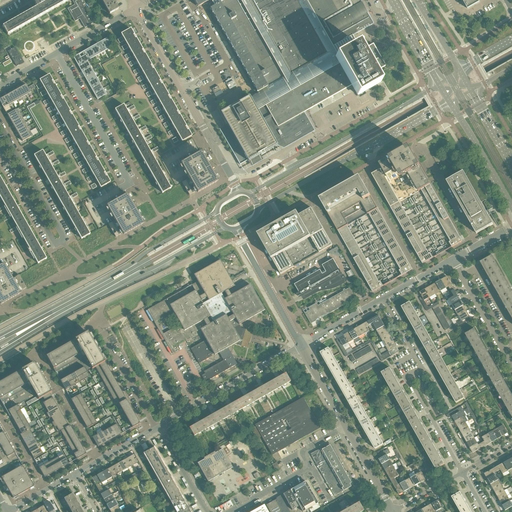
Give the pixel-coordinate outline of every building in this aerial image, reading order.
[(9,25),(4,28),(8,35),(13,32),(19,28),(25,25),(31,22),(43,15),(55,8),(63,3),(69,0),(68,0),(52,0),(51,1),(44,5),(41,1),(40,1),(39,0),(36,0),(32,2),(36,10),(27,15),(21,18),(15,21),(9,25)] [(80,19),(83,25),(85,28),(93,23),(83,5),(85,4),(82,0),(72,0),(75,5),(68,9),(75,21),(80,19)] [(119,9),(114,0),(101,0),(110,14),(119,9)] [(193,0),(198,7),(201,5),(204,3),(206,2),(208,5),(210,8),(210,9),(211,9),(213,13),(215,17),(215,18),(216,18),(217,21),(218,21),(218,22),(220,26),(221,28),(223,30),(222,30),(223,31),(225,35),(226,37),(228,39),(227,39),(228,40),(228,39),(230,43),(230,44),(233,48),(232,48),(233,48),(235,52),(235,53),(236,53),(238,56),(237,57),(238,57),(240,61),(242,65),(243,66),(245,70),(247,73),(247,74),(248,75),(249,76),(250,78),(250,79),(252,83),(253,83),(255,87),(255,88),(257,91),(257,92),(258,92),(258,93),(255,95),(251,98),(249,98),(222,114),(227,124),(223,126),(219,129),(239,165),(240,165),(241,164),(247,161),(275,145),(284,148),(314,131),(304,112),(351,86),(357,96),(380,83),(374,73),(385,66),(364,29),(373,24),(366,11),(365,9),(364,6),(363,6),(361,3),(361,2),(359,0),(193,0)] [(462,0),(467,9),(468,8),(468,9),(480,2),(478,0),(462,0)] [(136,39),(136,38),(134,35),(131,29),(121,34),(123,37),(124,37),(129,46),(128,47),(130,50),(131,53),(133,52),(138,61),(137,62),(138,65),(140,68),(141,67),(146,77),(145,77),(147,80),(149,84),(150,83),(155,92),(154,93),(155,95),(158,99),(159,98),(164,108),(163,108),(164,110),(166,114),(167,113),(173,123),(172,123),(173,125),(175,129),(176,129),(181,138),(180,139),(182,142),(191,136),(188,131),(188,130),(186,127),(183,121),(180,115),(179,115),(177,112),(177,111),(174,106),(171,100),(169,96),(165,90),(162,85),(162,84),(160,81),(157,75),(154,70),(153,69),(151,66),(151,65),(148,59),(145,54),(143,50),(142,50),(139,44),(136,39)] [(106,39),(101,42),(105,50),(111,47),(108,42),(106,39)] [(101,42),(95,45),(100,53),(105,50),(101,42)] [(95,45),(90,48),(94,57),(100,53),(95,45)] [(21,58),(15,47),(8,51),(17,67),(19,65),(19,64),(22,62),(20,59),(21,58)] [(84,51),(89,60),(94,57),(90,48),(84,51)] [(74,57),(78,66),(87,61),(89,60),(84,51),(81,53),(83,56),(81,58),(79,54),(74,57)] [(78,66),(81,71),(90,66),(87,61),(78,66)] [(81,71),(85,77),(93,72),(90,66),(81,71)] [(85,77),(88,82),(96,78),(93,72),(85,77)] [(89,146),(87,142),(84,136),(81,131),(81,130),(79,127),(75,121),(72,116),(72,115),(70,112),(66,105),(63,100),(61,96),(58,90),(55,85),(55,84),(53,81),(49,75),(40,80),(40,81),(41,84),(42,83),(48,92),(47,93),(48,96),(50,99),(51,98),(56,107),(55,108),(57,111),(59,114),(60,113),(65,122),(64,123),(65,126),(67,129),(68,128),(73,137),(72,138),(74,141),(76,144),(77,144),(82,153),(81,153),(83,156),(84,159),(85,159),(91,168),(89,168),(91,171),(93,174),(94,174),(100,184),(99,185),(101,188),(110,183),(107,177),(107,176),(105,173),(101,167),(98,162),(98,161),(96,158),(94,155),(93,152),(89,146)] [(88,82),(91,88),(99,83),(96,78),(88,82)] [(232,78),(225,81),(226,83),(229,90),(236,86),(233,79),(232,79),(232,78)] [(91,88),(94,93),(103,89),(99,83),(91,88)] [(26,84),(21,87),(26,95),(27,97),(31,94),(31,93),(26,84)] [(215,95),(216,97),(223,93),(222,92),(221,91),(218,86),(212,89),(215,94),(215,95)] [(26,95),(21,87),(17,89),(21,98),(22,98),(24,96),(26,95)] [(23,100),(22,98),(21,98),(17,89),(12,92),(17,100),(18,103),(18,102),(23,100)] [(103,89),(94,93),(97,99),(104,96),(105,97),(106,96),(105,95),(106,94),(103,89)] [(13,103),(17,100),(12,92),(8,94),(13,103)] [(8,94),(4,97),(9,106),(13,104),(13,103),(8,94)] [(9,106),(4,97),(0,98),(0,101),(3,108),(7,115),(12,112),(11,110),(9,106)] [(122,122),(123,125),(125,128),(127,131),(128,133),(132,140),(133,142),(135,145),(137,149),(138,151),(140,154),(144,161),(145,163),(147,166),(149,170),(150,172),(152,175),(156,182),(157,184),(159,187),(161,190),(162,193),(164,192),(169,189),(171,188),(167,182),(162,173),(157,163),(156,161),(151,153),(144,140),(139,132),(132,120),(127,111),(124,105),(122,106),(117,109),(116,109),(115,110),(117,112),(117,113),(120,119),(121,121),(122,122)] [(10,119),(20,113),(18,109),(12,112),(7,115),(10,119)] [(23,118),(20,113),(10,119),(12,124),(23,118)] [(23,118),(12,124),(15,128),(25,122),(23,118)] [(17,132),(28,127),(25,122),(15,128),(17,132)] [(17,132),(20,137),(30,131),(28,127),(17,132)] [(30,131),(20,137),(23,142),(31,137),(33,136),(30,131)] [(372,174),(390,207),(400,202),(419,191),(430,185),(421,169),(411,151),(409,148),(389,159),(379,165),(381,168),(372,174)] [(39,165),(68,215),(76,230),(81,239),(83,238),(88,235),(90,234),(42,151),(35,155),(36,155),(34,156),(39,165)] [(182,182),(186,189),(187,192),(189,195),(196,192),(197,194),(217,182),(216,180),(216,179),(214,176),(213,174),(211,171),(207,164),(206,163),(206,162),(205,161),(205,160),(205,159),(204,158),(203,156),(202,155),(202,154),(201,152),(199,153),(197,154),(196,155),(195,156),(193,157),(188,160),(186,161),(185,162),(180,164),(188,179),(182,182)] [(446,182),(476,234),(493,224),(464,172),(446,182)] [(0,196),(18,228),(30,249),(38,264),(39,263),(45,260),(46,259),(41,250),(4,185),(0,176),(0,196)] [(339,188),(320,199),(322,202),(326,209),(338,230),(338,232),(339,233),(341,237),(342,238),(344,241),(345,243),(345,244),(346,246),(347,247),(350,252),(351,253),(353,257),(353,258),(355,262),(356,263),(357,265),(358,266),(361,271),(361,272),(363,276),(364,277),(365,279),(366,280),(368,284),(368,285),(373,292),(375,291),(377,289),(386,284),(392,281),(410,271),(413,270),(409,264),(409,263),(406,257),(405,256),(404,254),(403,253),(400,248),(400,247),(399,245),(398,244),(396,240),(395,239),(392,234),(392,233),(391,231),(390,230),(388,226),(387,225),(385,221),(385,220),(382,215),(381,214),(379,210),(378,209),(377,208),(368,192),(361,180),(360,176),(344,185),(339,188)] [(390,207),(422,264),(447,250),(462,241),(430,185),(419,191),(400,202),(390,207)] [(137,212),(134,206),(133,204),(132,204),(131,202),(129,198),(127,194),(106,206),(115,221),(108,224),(115,237),(122,233),(123,236),(144,224),(142,222),(142,221),(140,217),(139,216),(137,212)] [(297,212),(258,234),(260,237),(281,274),(332,245),(311,208),(299,215),(297,212)] [(329,252),(330,254),(340,257),(342,256),(337,247),(329,252)] [(481,262),(510,314),(511,317),(511,290),(510,287),(509,287),(506,282),(507,282),(495,261),(494,261),(491,256),(481,262)] [(299,292),(298,293),(297,294),(299,296),(306,292),(308,294),(309,296),(314,293),(316,292),(317,292),(319,291),(321,290),(322,290),(324,290),(327,289),(329,289),(331,288),(332,288),(334,287),(336,287),(337,286),(339,285),(341,285),(342,284),(344,282),(345,282),(346,281),(347,280),(341,272),(340,269),(339,270),(333,259),(322,265),(325,271),(324,271),(324,270),(322,271),(323,272),(322,273),(320,270),(294,284),(299,292)] [(173,354),(174,353),(170,347),(200,330),(204,337),(206,340),(190,349),(193,354),(199,364),(212,356),(211,355),(214,354),(214,355),(219,352),(223,360),(203,372),(205,374),(201,375),(205,382),(227,370),(228,369),(236,365),(237,364),(236,363),(228,348),(234,344),(247,348),(250,337),(247,337),(248,332),(248,330),(241,328),(239,325),(241,323),(261,312),(264,310),(264,309),(250,284),(231,295),(228,290),(234,286),(228,274),(220,260),(194,275),(198,281),(192,285),(195,291),(189,294),(186,288),(149,309),(148,310),(149,312),(155,322),(156,321),(172,312),(173,311),(174,312),(181,324),(162,334),(162,335),(173,354)] [(0,304),(0,305),(21,293),(20,291),(26,288),(19,275),(12,278),(11,276),(9,272),(7,269),(5,265),(4,264),(3,265),(0,266),(0,304)] [(448,291),(450,295),(455,292),(447,277),(446,277),(442,280),(441,280),(446,288),(448,287),(450,290),(448,291)] [(441,291),(446,288),(441,280),(436,283),(441,291)] [(435,294),(441,291),(436,283),(435,283),(431,286),(430,286),(435,294)] [(430,297),(435,294),(430,286),(425,289),(430,297)] [(348,288),(346,290),(344,291),(318,305),(308,311),(306,312),(305,313),(311,324),(317,321),(316,320),(318,319),(329,313),(331,312),(344,305),(356,299),(349,288),(348,288)] [(424,301),(430,297),(425,289),(420,292),(419,292),(422,297),(424,301)] [(449,299),(452,305),(460,300),(457,295),(449,299)] [(424,301),(422,297),(419,298),(421,301),(424,306),(427,311),(434,307),(433,305),(428,308),(426,304),(424,301)] [(452,305),(455,310),(463,306),(463,305),(460,301),(460,300),(452,305)] [(423,325),(419,318),(415,312),(416,312),(414,309),(410,302),(401,307),(405,314),(406,315),(407,316),(414,330),(415,331),(416,332),(423,346),(424,347),(425,348),(433,362),(433,363),(434,364),(442,378),(442,379),(443,380),(451,394),(451,395),(452,396),(456,403),(464,398),(461,392),(460,390),(459,389),(452,376),(450,373),(443,360),(441,357),(433,344),(434,344),(432,341),(424,328),(425,328),(423,325)] [(455,310),(458,316),(466,311),(463,306),(455,310)] [(466,311),(458,316),(456,317),(457,319),(459,318),(461,321),(467,318),(470,317),(469,316),(467,312),(466,311),(467,311),(466,311)] [(374,325),(382,321),(382,320),(381,321),(379,315),(367,322),(369,325),(373,323),(374,325)] [(454,325),(451,320),(449,322),(453,329),(459,326),(468,321),(467,318),(461,321),(454,325)] [(374,325),(377,330),(385,326),(384,326),(382,321),(374,325)] [(367,327),(369,325),(367,322),(365,323),(364,323),(360,326),(359,326),(364,334),(369,331),(367,327)] [(358,337),(364,334),(359,326),(354,329),(358,337)] [(377,330),(380,336),(388,331),(387,331),(385,326),(377,330)] [(353,340),(358,337),(354,329),(349,332),(353,340)] [(487,351),(479,337),(479,336),(475,329),(465,334),(471,345),(476,353),(480,360),(484,368),(497,390),(501,398),(505,405),(510,413),(511,416),(511,394),(504,381),(495,366),(487,351)] [(380,336),(383,341),(391,337),(391,336),(390,336),(388,331),(380,336)] [(21,410),(43,397),(49,393),(51,392),(63,386),(66,390),(90,376),(87,372),(89,371),(91,370),(92,369),(95,367),(105,362),(99,351),(89,334),(88,332),(77,338),(78,340),(75,342),(74,340),(46,356),(47,358),(36,365),(34,362),(23,369),(25,371),(22,372),(20,370),(0,381),(0,421),(10,416),(11,415),(21,410)] [(348,343),(353,340),(349,332),(344,335),(348,343)] [(338,338),(339,339),(341,342),(340,342),(341,343),(343,346),(348,343),(344,335),(339,338),(338,338)] [(383,341),(386,346),(394,342),(393,342),(394,342),(394,341),(393,341),(391,337),(383,341)] [(341,342),(339,339),(336,341),(346,357),(351,354),(350,351),(347,353),(343,346),(341,343),(340,342),(341,342)] [(394,342),(386,346),(389,351),(388,351),(381,356),(384,361),(399,352),(396,347),(397,347),(396,345),(395,345),(394,342)] [(353,410),(361,423),(361,424),(361,425),(362,426),(370,440),(370,441),(371,442),(375,449),(384,444),(380,437),(378,434),(374,428),(371,422),(369,418),(369,419),(362,406),(360,403),(356,397),(353,390),(351,387),(344,374),(342,371),(335,358),(333,355),(329,348),(321,353),(325,360),(324,360),(325,361),(326,362),(334,376),(333,376),(334,377),(335,378),(343,392),(342,392),(343,393),(344,394),(352,408),(352,409),(353,410)] [(362,357),(359,352),(354,355),(357,360),(362,357)] [(105,362),(95,367),(98,372),(107,367),(105,362)] [(107,367),(98,372),(100,377),(110,371),(107,367)] [(390,368),(381,373),(385,380),(386,381),(387,383),(394,395),(394,396),(396,399),(396,398),(403,411),(405,414),(409,421),(412,427),(412,428),(414,431),(421,443),(423,446),(430,459),(432,462),(436,469),(444,464),(440,457),(441,457),(440,456),(439,455),(431,441),(432,441),(431,440),(430,439),(422,425),(422,424),(421,423),(413,409),(413,408),(412,407),(404,393),(404,392),(403,391),(395,377),(395,376),(394,375),(390,368)] [(110,371),(100,377),(103,381),(113,376),(110,371)] [(244,396),(230,404),(229,405),(228,405),(228,406),(214,413),(213,414),(212,415),(198,422),(197,423),(196,424),(189,428),(194,436),(200,432),(203,431),(216,423),(217,423),(220,422),(219,421),(232,414),(235,413),(264,396),(267,394),(280,387),(283,385),(290,381),(285,373),(278,377),(277,378),(276,378),(262,386),(261,387),(260,387),(246,395),(245,396),(244,396)] [(113,376),(103,381),(106,386),(115,381),(113,376)] [(115,381),(106,386),(108,391),(118,385),(115,381)] [(118,385),(108,391),(111,395),(121,390),(118,385)] [(121,390),(111,395),(114,400),(123,395),(121,390)] [(71,399),(74,404),(83,399),(80,394),(71,399)] [(123,395),(114,400),(117,405),(126,399),(123,395)] [(43,403),(46,408),(55,402),(52,397),(45,401),(43,403)] [(291,429),(287,431),(294,443),(299,440),(307,435),(309,434),(311,433),(313,432),(315,431),(316,430),(317,429),(318,429),(319,428),(320,428),(318,425),(317,424),(316,422),(316,421),(315,419),(314,417),(313,417),(312,415),(311,413),(311,412),(310,411),(309,409),(308,408),(307,406),(306,405),(306,404),(306,403),(305,402),(304,400),(302,398),(300,399),(255,425),(258,431),(280,418),(282,422),(286,419),(291,429)] [(74,404),(76,409),(86,403),(83,399),(74,404)] [(126,399),(117,405),(118,404),(120,409),(129,404),(126,399)] [(46,413),(58,407),(55,402),(46,408),(48,412),(46,413)] [(76,409),(79,414),(89,408),(86,403),(76,409)] [(129,404),(120,409),(122,409),(124,413),(131,409),(129,404)] [(453,418),(455,421),(463,417),(465,416),(462,411),(463,410),(461,406),(459,408),(454,411),(451,412),(451,413),(453,415),(452,416),(453,418)] [(46,413),(49,418),(60,412),(58,407),(46,413)] [(79,414),(82,418),(91,413),(89,408),(79,414)] [(131,409),(124,413),(127,418),(134,414),(131,409)] [(23,414),(21,410),(11,415),(10,416),(11,415),(13,420),(23,414)] [(52,422),(52,423),(63,416),(60,412),(49,418),(51,417),(53,421),(52,422)] [(82,418),(84,423),(94,418),(91,413),(82,418)] [(26,419),(23,414),(13,420),(16,424),(26,419)] [(134,414),(127,418),(129,422),(137,418),(134,414)] [(456,423),(458,427),(468,421),(466,418),(465,417),(466,416),(465,415),(465,416),(463,417),(455,421),(454,422),(455,422),(456,423)] [(52,423),(54,428),(66,421),(63,416),(52,423)] [(94,418),(84,423),(87,428),(97,423),(94,418)] [(137,418),(129,422),(132,427),(140,423),(137,418)] [(280,418),(258,431),(272,455),(294,443),(287,431),(282,422),(280,418)] [(28,424),(26,419),(16,424),(19,429),(28,424)] [(54,428),(57,432),(70,425),(68,426),(66,421),(54,428)] [(458,427),(461,432),(469,427),(466,422),(458,427),(457,427),(458,427)] [(0,483),(6,493),(9,491),(13,498),(30,489),(34,487),(24,469),(25,469),(0,424),(0,483)] [(31,428),(28,424),(19,429),(21,433),(20,434),(20,435),(31,428)] [(117,424),(112,426),(117,436),(122,433),(117,424)] [(60,431),(63,435),(73,430),(70,425),(57,432),(60,431)] [(503,425),(498,428),(502,436),(507,433),(508,433),(503,425)] [(112,426),(107,429),(112,439),(117,436),(112,426)] [(461,432),(464,437),(472,433),(469,427),(461,432),(460,432),(461,432)] [(31,429),(31,428),(20,435),(23,439),(32,434),(30,430),(31,429)] [(498,428),(493,431),(497,439),(502,436),(502,437),(502,436),(498,428)] [(102,430),(101,431),(108,441),(112,439),(107,429),(103,432),(102,430)] [(63,435),(66,440),(75,435),(73,430),(63,435)] [(101,431),(97,433),(103,444),(108,441),(101,431)] [(493,431),(487,434),(492,443),(492,442),(497,439),(493,431)] [(103,444),(97,433),(96,433),(97,435),(92,437),(98,447),(103,444)] [(464,437),(467,442),(474,438),(472,433),(464,437),(463,437),(464,437)] [(35,439),(32,434),(23,439),(25,444),(35,439)] [(484,441),(482,443),(484,447),(486,445),(486,446),(487,445),(486,445),(491,442),(492,443),(487,434),(482,437),(484,441)] [(66,440),(68,445),(78,439),(75,435),(66,440)] [(469,448),(477,443),(474,438),(467,442),(466,442),(466,443),(467,442),(469,447),(469,448)] [(38,443),(35,439),(25,444),(28,449),(38,443)] [(68,445),(71,449),(81,444),(78,439),(68,445)] [(40,448),(38,443),(28,449),(31,453),(40,448)] [(477,443),(469,448),(470,448),(473,453),(484,447),(482,443),(478,445),(477,443)] [(71,449),(74,454),(83,449),(81,444),(71,449)] [(311,455),(314,460),(334,496),(351,486),(350,486),(349,484),(351,483),(329,445),(311,455)] [(43,453),(40,448),(31,453),(34,458),(43,453)] [(158,475),(159,478),(176,507),(177,510),(178,510),(178,511),(189,511),(186,505),(185,504),(185,503),(177,489),(176,487),(175,486),(168,473),(167,472),(166,470),(166,471),(159,457),(158,456),(157,455),(153,448),(145,452),(149,459),(150,462),(158,475)] [(83,449),(74,454),(77,459),(86,454),(83,449)] [(215,453),(214,452),(203,458),(204,459),(197,463),(198,463),(201,470),(202,470),(202,471),(203,473),(204,474),(204,475),(208,481),(208,482),(215,478),(215,477),(225,471),(225,472),(232,468),(232,467),(228,461),(228,460),(227,459),(228,459),(227,458),(226,457),(226,456),(222,449),(215,453)] [(388,449),(379,454),(381,458),(383,457),(383,456),(384,456),(387,454),(387,455),(390,453),(388,449)] [(63,454),(58,457),(63,466),(68,464),(63,454)] [(128,457),(133,465),(138,462),(136,459),(136,458),(134,454),(133,454),(133,455),(128,457)] [(382,465),(390,460),(391,459),(390,457),(388,458),(387,455),(387,454),(384,456),(383,456),(383,457),(381,458),(379,459),(382,464),(382,465)] [(58,457),(53,460),(59,469),(63,466),(58,457)] [(123,460),(123,461),(127,468),(133,465),(128,457),(128,458),(123,460)] [(53,460),(49,462),(54,472),(59,469),(53,460)] [(382,465),(385,470),(393,465),(390,460),(382,465)] [(509,460),(503,463),(504,463),(508,471),(511,468),(511,465),(509,460),(508,460),(509,460)] [(117,463),(118,464),(122,471),(127,468),(123,461),(118,463),(117,463)] [(49,462),(44,465),(49,474),(54,472),(49,462)] [(498,466),(495,468),(497,471),(500,470),(502,474),(508,471),(504,463),(503,463),(498,466)] [(113,466),(112,466),(117,474),(122,471),(118,464),(113,466)] [(49,474),(44,465),(39,468),(44,477),(49,474)] [(385,470),(388,475),(396,470),(393,465),(385,470)] [(112,466),(107,469),(112,477),(117,474),(112,466)] [(484,474),(487,479),(495,475),(494,473),(497,471),(495,468),(484,474)] [(107,469),(102,472),(107,480),(112,477),(107,469)] [(391,480),(393,483),(396,481),(394,478),(399,476),(396,470),(388,475),(387,475),(388,475),(391,480),(390,480),(391,480)] [(97,475),(101,483),(107,480),(102,472),(97,475)] [(416,475),(420,483),(425,480),(426,480),(421,472),(416,475)] [(94,483),(96,486),(99,484),(101,483),(97,475),(92,478),(91,478),(93,481),(94,483)] [(416,475),(411,478),(415,486),(420,483),(416,475)] [(490,484),(490,485),(498,480),(495,475),(487,479),(488,479),(490,484)] [(411,478),(405,481),(410,489),(410,488),(415,486),(411,478)] [(490,484),(493,489),(501,485),(498,480),(490,485),(490,484)] [(305,481),(290,490),(289,491),(289,490),(283,494),(292,510),(298,507),(298,506),(299,505),(302,511),(308,508),(309,510),(310,509),(312,511),(320,507),(318,503),(305,481)] [(396,481),(393,483),(399,495),(404,492),(405,492),(400,484),(398,485),(396,481)] [(405,481),(400,484),(405,492),(405,491),(410,489),(405,481)] [(101,494),(104,493),(104,492),(102,489),(99,484),(96,486),(101,494),(100,494),(101,494)] [(493,490),(496,495),(504,490),(501,485),(493,489),(493,490)] [(104,500),(104,499),(111,495),(108,490),(109,490),(108,489),(106,491),(104,492),(104,493),(101,494),(104,499),(103,499),(104,500)] [(496,495),(499,500),(507,495),(504,490),(496,495)] [(452,497),(456,504),(455,504),(457,507),(460,511),(471,511),(465,501),(466,501),(465,500),(464,499),(460,492),(452,497)] [(82,511),(78,503),(77,502),(77,501),(76,501),(72,493),(64,498),(68,505),(69,508),(70,508),(71,511),(82,511)] [(107,505),(114,500),(111,495),(104,499),(105,501),(107,504),(106,505),(107,505)] [(289,511),(280,496),(280,495),(274,499),(275,500),(271,502),(271,501),(270,501),(269,501),(269,502),(269,503),(268,504),(264,506),(264,505),(250,511),(289,511)] [(499,500),(502,505),(510,501),(507,495),(499,500)] [(110,510),(117,505),(114,500),(107,505),(110,510),(109,510),(110,510)] [(432,503),(436,511),(441,508),(441,509),(442,508),(437,500),(437,501),(432,503)] [(511,504),(510,501),(502,505),(502,506),(502,505),(505,510),(505,511),(511,506),(511,504)] [(46,504),(44,505),(48,511),(49,511),(54,510),(52,506),(52,505),(50,502),(46,504)] [(349,507),(342,511),(360,511),(363,510),(358,502),(352,506),(351,506),(349,507)] [(427,506),(426,506),(429,511),(435,511),(436,511),(432,503),(432,504),(427,506)]
